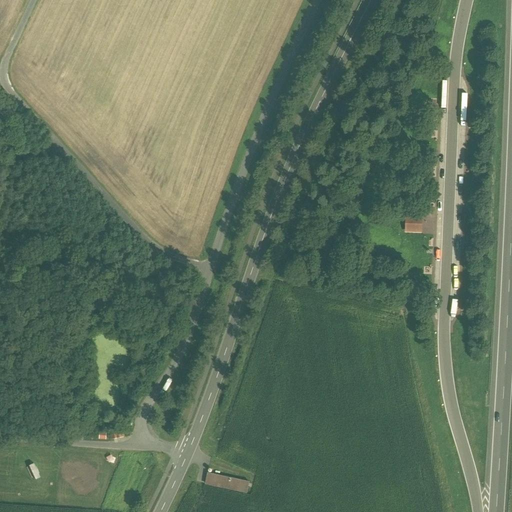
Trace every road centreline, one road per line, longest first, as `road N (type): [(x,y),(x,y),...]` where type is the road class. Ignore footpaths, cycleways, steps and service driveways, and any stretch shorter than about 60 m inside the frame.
road 1 (unclassified): [(187,452),(153,446),(142,414),(197,313),(262,106),(308,0)]
road 2 (tertiary): [(187,452),(286,173),(371,0)]
road 3 (motorway): [(511,128),(491,511)]
